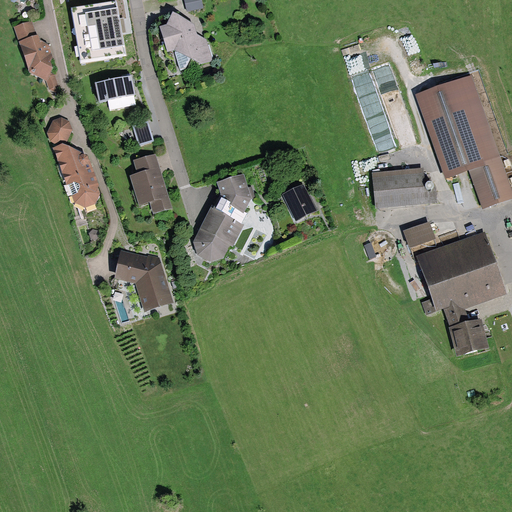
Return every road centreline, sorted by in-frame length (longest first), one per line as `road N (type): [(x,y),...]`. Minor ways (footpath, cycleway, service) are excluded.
road 1 (track): [(370,47),(383,43),(398,55),(451,214)]
road 2 (residential): [(183,182),(135,0)]
road 3 (track): [(378,220),(511,214)]
